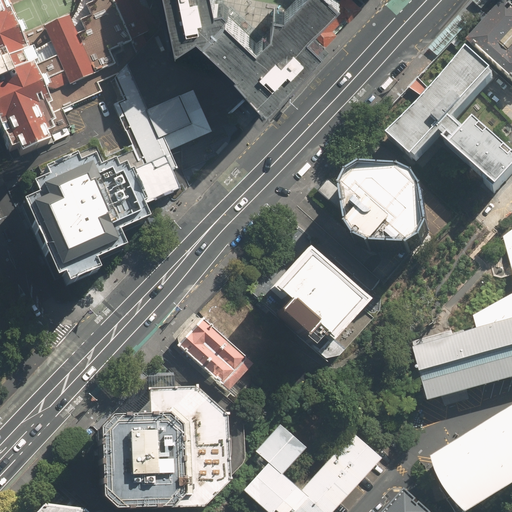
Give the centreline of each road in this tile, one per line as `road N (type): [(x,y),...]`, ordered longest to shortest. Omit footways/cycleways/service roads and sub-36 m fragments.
road 1 (secondary): [(101,344),(427,0)]
road 2 (tertiary): [(0,240),(38,321),(64,340),(101,344)]
road 3 (secondary): [(0,451),(101,344)]
